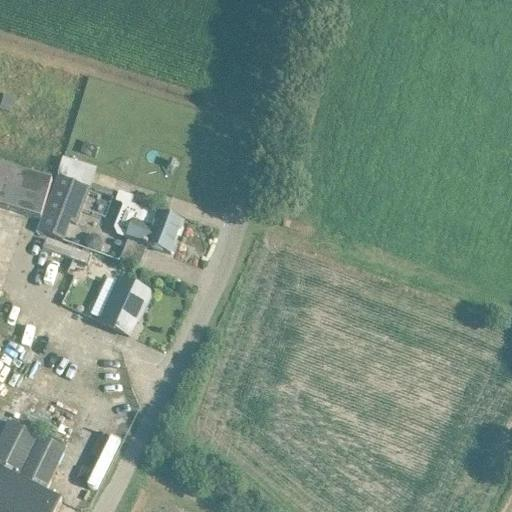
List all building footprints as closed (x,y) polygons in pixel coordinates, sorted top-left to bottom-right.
[(0,167),(0,209),(41,222),(52,183),(0,167)] [(59,179),(39,232),(63,241),(70,224),(76,226),(90,191),(59,179)] [(171,256),(182,226),(130,206),(125,209),(116,231),(119,236),(171,256)] [(89,255),(44,238),(40,248),(85,265),(89,255)] [(139,259),(140,245),(125,244),(124,258),(139,259)] [(120,282),(100,325),(130,339),(141,314),(143,315),(152,297),(120,282)] [(9,423),(0,442),(0,472),(45,495),(66,451),(9,423)] [(57,511),(62,503),(45,495),(0,472),(0,511),(57,511)]
